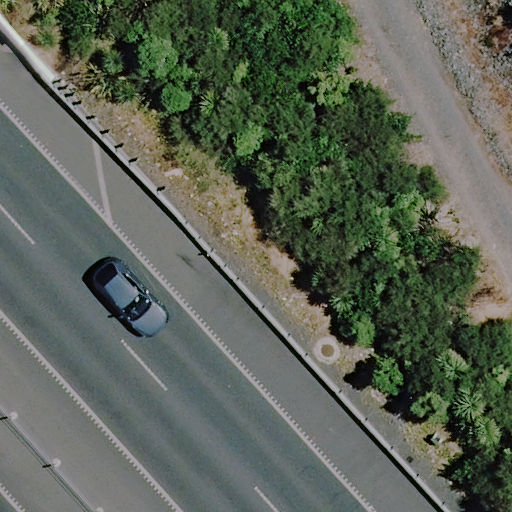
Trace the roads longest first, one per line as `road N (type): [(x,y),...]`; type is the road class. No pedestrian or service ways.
road 1 (motorway): [(0,196),(284,511)]
road 2 (track): [(511,262),(363,0)]
